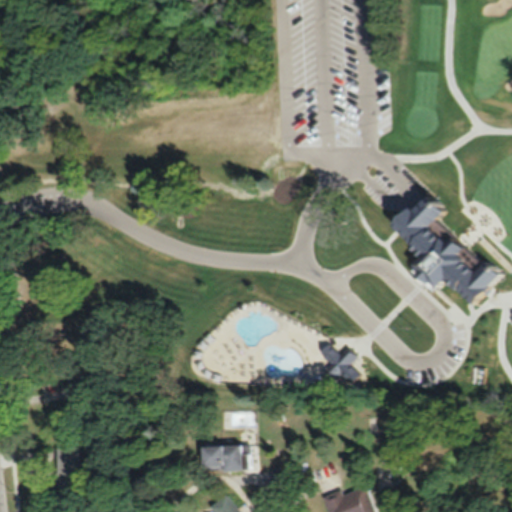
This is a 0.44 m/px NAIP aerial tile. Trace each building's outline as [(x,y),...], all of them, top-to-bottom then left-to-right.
[(164,120),(165,129),(182,126),(178,102),(149,107),(152,122),(164,120)] [(511,145),(504,150),(511,181),(511,189),(493,194),(490,209),(508,226),(487,247),(511,270),(511,145)] [(201,445),(201,470),(247,469),(247,444),(201,445)] [(79,489),(80,447),(56,446),(56,489),(79,489)] [(326,511),(374,511),(365,483),(322,497),(326,511)] [(215,511),(242,511),(227,492),(210,505),(215,511)]
